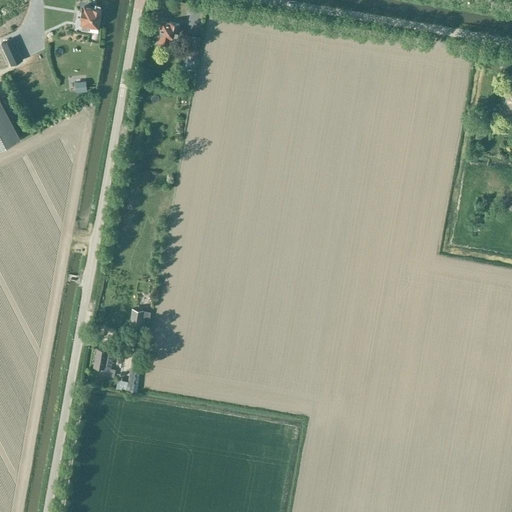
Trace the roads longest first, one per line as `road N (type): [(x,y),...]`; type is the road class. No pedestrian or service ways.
road 1 (unclassified): [(46,511),(139,0)]
road 2 (unclassified): [(256,0),(511,43)]
